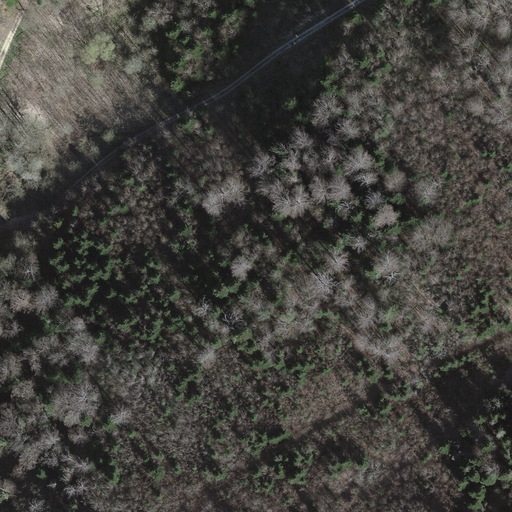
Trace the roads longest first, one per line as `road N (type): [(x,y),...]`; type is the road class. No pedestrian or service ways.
road 1 (track): [(0,213),(30,219),(54,209),(358,0)]
road 2 (track): [(194,511),(248,465),(356,402),(441,356),(511,331)]
road 3 (track): [(346,511),(511,369)]
